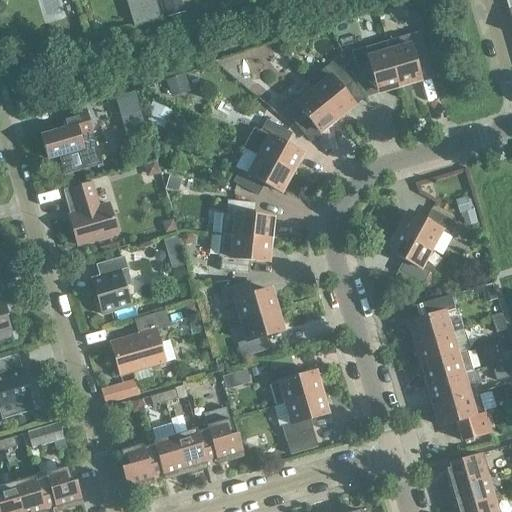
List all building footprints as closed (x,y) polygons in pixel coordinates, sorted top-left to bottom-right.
[(125,0),(133,28),(161,20),(154,0),(125,0)] [(178,0),(164,0),(169,15),(182,11),(178,0)] [(412,0),(405,2),(405,3),(407,9),(411,12),(419,9),(416,0),(412,0)] [(386,43),(388,51),(399,89),(413,85),(412,82),(420,80),(415,64),(428,60),(420,33),(386,43)] [(352,53),(360,80),(372,76),(377,92),(385,90),(385,93),(399,89),(388,51),(368,57),(365,49),(352,53)] [(307,83),(313,90),(337,121),(348,112),(347,110),(353,105),(342,92),(353,83),(335,61),(307,83)] [(165,82),(170,99),(189,94),(183,76),(165,82)] [(279,106),(297,128),(308,120),(318,133),(324,128),(326,130),(337,121),(313,90),(296,103),(291,96),(279,106)] [(116,99),(121,118),(140,112),(134,93),(116,99)] [(138,118),(159,127),(168,106),(147,97),(138,118)] [(64,130),(41,137),(47,160),(58,157),(64,176),(101,165),(85,112),(61,119),(64,130)] [(259,153),(257,156),(292,175),(299,162),(296,161),(300,154),(285,146),(292,134),(266,121),(262,129),(256,126),(245,146),(259,153)] [(292,175),(257,156),(247,175),(240,170),(233,183),(258,197),(264,185),(279,193),(283,186),(285,188),(292,175)] [(169,177),(166,189),(177,193),(181,181),(169,177)] [(75,215),(69,217),(77,247),(117,235),(108,205),(98,208),(91,184),(65,192),(69,207),(73,206),(75,215)] [(466,198),(455,202),(458,215),(459,214),(470,211),(469,210),(466,198)] [(220,236),(232,237),(271,242),(272,227),(270,227),(271,219),(254,217),(255,204),(227,201),(225,216),(222,215),(220,236)] [(404,220),(397,232),(431,251),(441,233),(449,237),(456,224),(431,210),(425,222),(410,214),(406,221),(404,220)] [(190,232),(189,254),(212,255),(212,233),(190,232)] [(421,269),(431,251),(397,232),(390,245),(392,246),(389,253),(403,261),(397,273),(422,286),(429,274),(421,269)] [(271,242),(232,237),(220,236),(218,257),(221,257),(219,272),(248,275),(249,262),(266,263),(267,256),(269,256),(271,242)] [(99,278),(91,281),(102,316),(130,307),(124,288),(132,285),(123,258),(96,266),(99,278)] [(234,302),(240,322),(277,311),(273,297),(271,298),(268,290),(252,295),(249,283),(221,291),(225,304),(234,302)] [(0,342),(12,339),(0,296),(0,342)] [(414,345),(451,334),(445,314),(454,311),(450,297),(406,310),(412,330),(410,331),(414,345)] [(265,338),(281,333),(279,326),(281,325),(277,311),(240,322),(246,342),(237,345),(241,359),(269,351),(265,338)] [(155,332),(169,327),(165,312),(134,321),(138,336),(110,344),(120,377),(165,364),(155,332)] [(506,331),(503,319),(492,322),(495,334),(506,331)] [(451,334),(414,345),(414,346),(416,345),(418,351),(416,352),(420,366),(467,352),(468,351),(463,331),(451,335),(451,334)] [(511,351),(511,349),(509,339),(498,342),(502,355),(511,351)] [(420,366),(420,367),(423,366),(424,372),(422,372),(426,386),(463,375),(473,372),(467,352),(420,366)] [(0,413),(2,419),(33,409),(17,355),(0,360),(0,413)] [(511,376),(511,363),(493,369),(496,381),(511,376)] [(276,407),(284,405),(322,394),(318,380),(315,381),(313,373),(297,378),(293,365),(266,373),(276,407)] [(463,375),(426,386),(426,388),(429,387),(430,392),(428,393),(432,407),(469,396),(463,375)] [(103,406),(140,395),(136,381),(99,392),(103,406)] [(178,399),(175,390),(162,394),(165,403),(178,399)] [(490,434),(488,427),(484,414),(477,393),(469,396),(432,407),(436,421),(438,420),(441,427),(457,423),(462,442),(490,434)] [(165,403),(162,394),(149,398),(152,407),(165,403)] [(322,394),(284,405),(290,425),(282,427),(290,456),(317,448),(309,421),(326,416),(323,408),(326,408),(322,394)] [(144,411),(141,400),(130,403),(133,415),(144,411)] [(203,414),(206,426),(207,430),(197,433),(196,433),(205,462),(206,462),(216,459),(217,460),(222,459),(224,463),(243,457),(236,434),(233,435),(225,408),(203,414)] [(23,418),(13,421),(15,428),(26,425),(23,418)] [(63,440),(58,425),(26,434),(31,450),(42,446),(63,440)] [(196,433),(197,433),(196,430),(174,436),(186,474),(201,470),(200,465),(206,463),(206,462),(205,462),(196,433)] [(163,475),(163,476),(169,475),(170,479),(186,474),(174,436),(153,442),(154,445),(155,445),(163,475)] [(16,447),(14,438),(1,442),(4,451),(16,447)] [(122,468),(128,492),(148,486),(147,481),(152,479),(152,478),(163,475),(155,445),(154,445),(143,449),(142,446),(120,452),(125,467),(122,468)] [(446,470),(448,477),(452,488),(488,478),(481,455),(449,464),(450,469),(446,470)] [(44,510),(55,507),(55,508),(61,507),(63,511),(82,505),(75,482),(72,483),(68,468),(45,474),(46,478),(36,481),(35,481),(44,510)] [(35,481),(36,481),(35,478),(13,484),(21,511),(43,511),(45,511),(44,510),(35,481)] [(488,478),(452,488),(458,510),(494,499),(488,478)] [(21,511),(13,484),(0,487),(0,511),(21,511)] [(458,511),(497,511),(494,499),(458,510),(458,511)]
